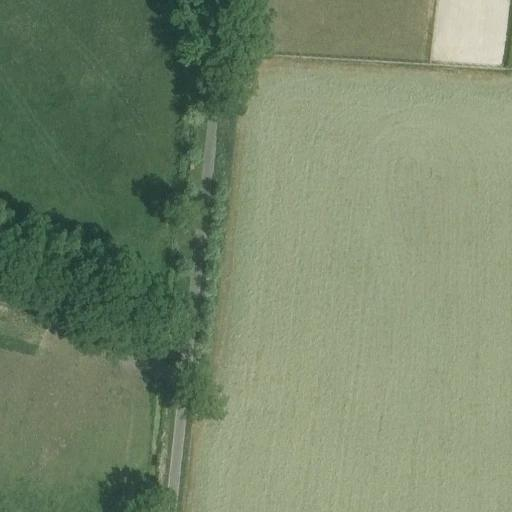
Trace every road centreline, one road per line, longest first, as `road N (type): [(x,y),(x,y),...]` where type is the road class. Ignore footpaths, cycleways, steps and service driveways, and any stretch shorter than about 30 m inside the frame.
road 1 (unclassified): [(170,511),(224,0)]
road 2 (track): [(0,246),(188,342)]
